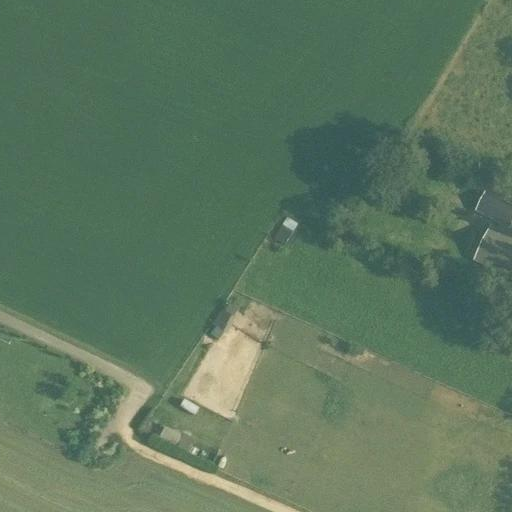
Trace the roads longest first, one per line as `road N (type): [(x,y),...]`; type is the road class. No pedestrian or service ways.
road 1 (unclassified): [(114,425),(139,389),(0,320)]
road 2 (track): [(284,511),(131,444),(114,425)]
